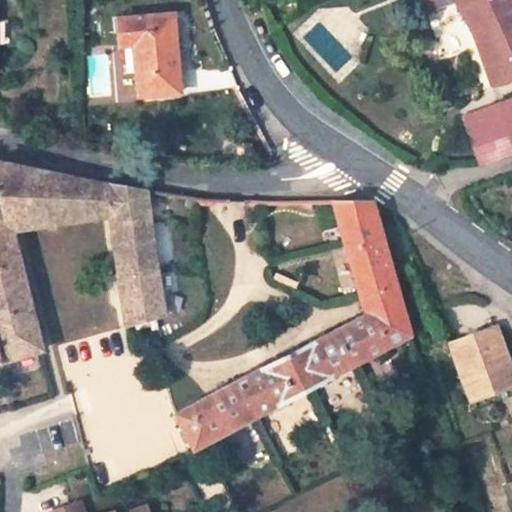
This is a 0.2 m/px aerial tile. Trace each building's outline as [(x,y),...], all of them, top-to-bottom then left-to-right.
[(423,0),(428,12),(455,0),(459,7),(472,0),(423,0)] [(473,31),(492,83),(511,78),(511,0),(472,0),(459,7),(473,31)] [(171,10),(115,17),(118,44),(132,42),(137,98),(179,94),(171,10)] [(510,137),(511,136),(511,99),(483,110),(495,143),(510,137)] [(495,143),(483,110),(463,117),(475,150),(495,143)] [(0,360),(42,347),(12,226),(28,224),(111,214),(106,183),(94,181),(75,175),(0,160),(0,360)] [(107,182),(106,183),(111,214),(127,324),(165,314),(145,189),(107,182)] [(366,313),(177,410),(182,421),(194,448),(409,333),(374,201),(334,200),(340,226),(366,313)] [(511,374),(494,325),(450,341),(471,400),(511,384),(511,374)] [(84,511),(79,497),(46,508),(47,511),(147,511),(145,504),(120,511),(113,511),(112,508),(101,511),(84,511)]
